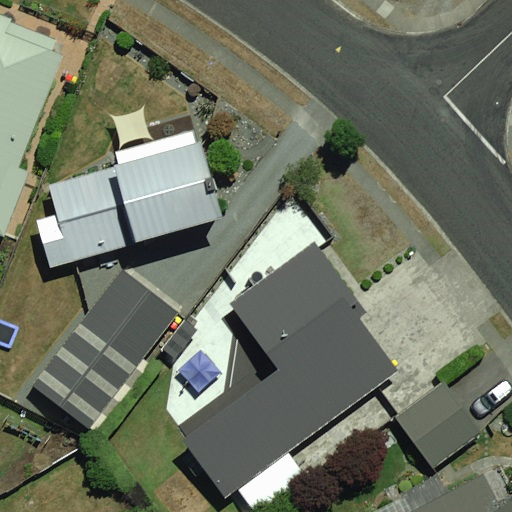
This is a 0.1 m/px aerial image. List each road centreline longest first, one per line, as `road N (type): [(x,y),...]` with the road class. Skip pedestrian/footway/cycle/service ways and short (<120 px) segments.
road 1 (residential): [(262,0),(414,124)]
road 2 (residential): [(414,124),(511,253)]
road 3 (residential): [(414,124),(511,32)]
